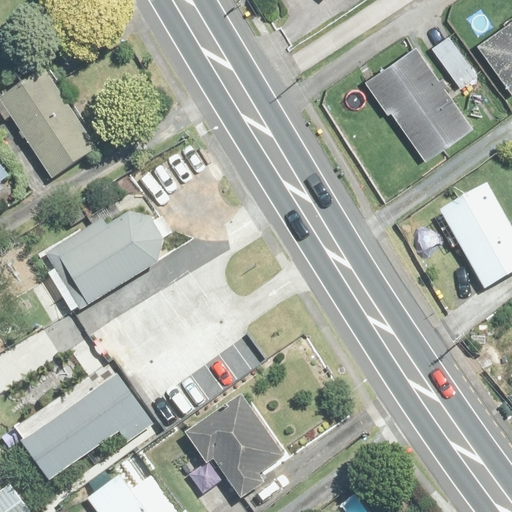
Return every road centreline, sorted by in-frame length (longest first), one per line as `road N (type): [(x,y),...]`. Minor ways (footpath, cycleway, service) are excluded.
road 1 (primary): [(511,500),(401,349),(188,0)]
road 2 (unknown): [(241,88),(325,75),(444,0)]
